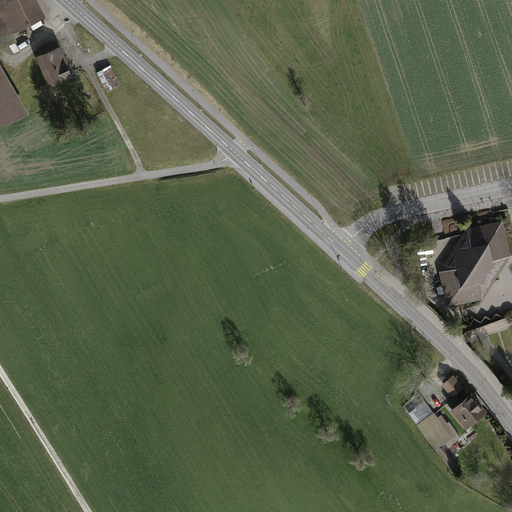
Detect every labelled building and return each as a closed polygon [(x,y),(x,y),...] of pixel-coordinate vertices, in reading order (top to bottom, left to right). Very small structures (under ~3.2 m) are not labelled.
[(0,0),(0,36),(5,46),(15,41),(10,32),(40,17),(31,0),(0,0)] [(59,49),(56,43),(38,51),(52,83),(71,74),(60,49),(59,49)] [(119,84),(110,66),(102,71),(111,88),(119,84)] [(25,111),(0,68),(0,108),(7,121),(25,111)] [(501,223),(467,230),(469,240),(472,240),(473,246),(460,249),(456,246),(451,253),(455,256),(458,267),(442,270),(448,301),(451,300),(452,303),(482,297),(480,285),(476,286),(475,281),(490,278),(494,280),(498,274),(494,271),(491,258),(496,257),(496,259),(508,256),(501,223)] [(461,387),(452,377),(445,384),(453,393),(461,387)] [(484,411),(470,394),(461,402),(456,396),(449,401),(454,408),(453,409),(464,423),(466,421),(469,423),(484,411)] [(437,416),(432,410),(414,424),(449,470),(460,462),(445,444),(458,434),(447,421),(445,422),(439,415),(437,416)]
